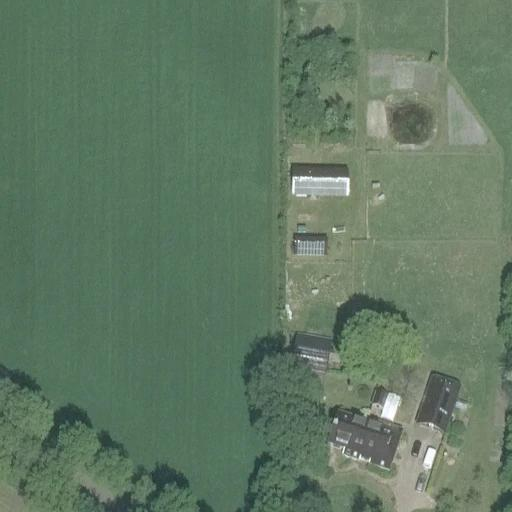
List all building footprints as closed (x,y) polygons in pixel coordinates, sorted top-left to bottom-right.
[(297,196),(353,197),(353,169),(297,168),(297,196)] [(294,241),(294,256),(326,256),(326,241),(294,241)] [(291,367),(325,373),(331,340),(296,335),(291,367)] [(431,378),(415,426),(444,436),(461,388),(431,378)] [(375,393),(371,406),(383,410),(388,397),(375,393)] [(390,472),(402,435),(403,432),(367,421),(366,425),(338,416),(328,447),(344,452),(343,457),(360,463),(361,460),(370,463),(369,466),(390,472)]
